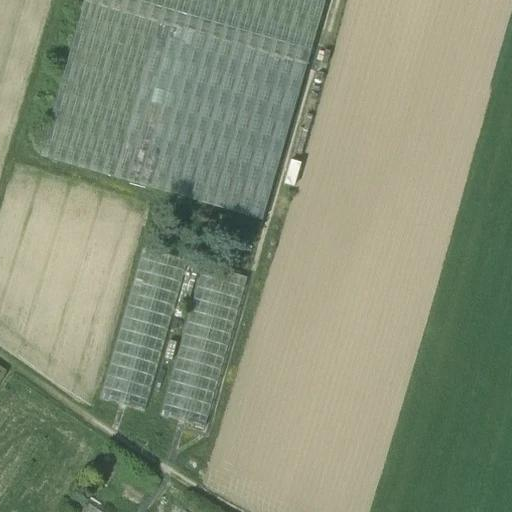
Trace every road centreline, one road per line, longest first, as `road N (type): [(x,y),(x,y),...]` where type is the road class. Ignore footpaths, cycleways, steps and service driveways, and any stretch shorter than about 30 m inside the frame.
road 1 (track): [(223,511),(0,367)]
road 2 (track): [(338,0),(300,140)]
